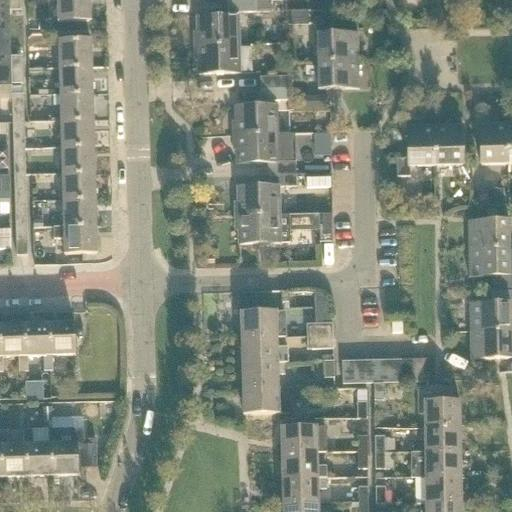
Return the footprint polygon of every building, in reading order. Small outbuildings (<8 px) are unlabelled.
[(7,0),(8,3),(8,13),(19,13),(18,0),(7,0)] [(89,0),(57,0),(59,24),(91,23),(89,0)] [(256,14),(255,2),(227,3),(228,15),(256,14)] [(0,14),(8,14),(8,13),(8,3),(0,3),(0,14)] [(308,27),(307,12),(287,13),(287,28),(308,27)] [(0,14),(0,24),(8,25),(8,14),(0,14)] [(194,34),(195,49),(238,47),(238,19),(197,20),(198,34),(194,34)] [(0,24),(0,35),(9,35),(8,25),(0,24)] [(0,35),(0,46),(9,46),(9,35),(0,35)] [(317,37),(318,64),(359,64),(358,36),(317,37)] [(59,45),(60,71),(92,70),(91,44),(59,45)] [(0,46),(0,56),(9,57),(9,46),(0,46)] [(248,49),(238,49),(238,47),(195,49),(195,63),(198,62),(199,77),(239,75),(239,74),(249,74),(248,49)] [(0,67),(10,67),(10,59),(9,57),(0,56),(0,67)] [(10,59),(10,67),(10,72),(21,72),(21,59),(10,59)] [(359,64),(318,64),(318,91),(359,91),(359,64)] [(0,67),(0,88),(11,88),(10,86),(10,72),(10,67),(0,67)] [(92,70),(60,71),(61,97),(92,96),(92,70)] [(21,85),(21,72),(10,72),(10,86),(21,85)] [(260,79),(260,91),(288,90),(288,78),(260,79)] [(288,90),(260,91),(260,103),(288,102),(288,90)] [(61,97),(61,124),(93,123),(92,96),(61,97)] [(10,98),(11,111),(22,111),(22,98),(10,98)] [(306,101),(307,112),(316,111),(315,101),(306,101)] [(233,124),(233,138),(277,137),(276,108),(236,110),(236,124),(233,124)] [(11,111),(11,125),(22,125),(22,111),(11,111)] [(61,124),(62,150),(94,149),(93,123),(61,124)] [(11,125),(12,138),(23,138),(22,125),(11,125)] [(508,167),(507,126),(480,126),(481,167),(508,167)] [(410,179),(410,169),(435,168),(434,127),(407,128),(408,161),(396,161),(396,179),(410,179)] [(461,127),(434,127),(435,168),(462,168),(461,127)] [(268,165),(268,177),(296,176),(296,164),(278,164),(277,137),(233,138),(234,152),(237,152),(237,166),(268,165)] [(12,138),(12,152),(23,151),(23,138),(12,138)] [(0,149),(0,168),(9,169),(8,150),(0,149)] [(62,150),(63,176),(94,176),(94,149),(62,150)] [(12,152),(12,165),(23,165),(23,151),(12,152)] [(12,165),(13,179),(24,178),(23,165),(12,165)] [(63,176),(64,203),(95,202),(94,176),(63,176)] [(235,218),(279,217),(278,189),(296,189),(296,176),(268,177),(268,189),(238,190),(238,204),(235,204),(235,218)] [(0,205),(9,205),(8,178),(0,177),(0,205)] [(13,179),(13,192),(24,192),(24,178),(13,179)] [(486,192),(487,209),(508,208),(507,197),(503,197),(503,191),(486,192)] [(13,192),(13,206),(24,205),(24,192),(13,192)] [(95,202),(64,203),(64,229),(96,228),(95,202)] [(13,206),(14,219),(25,219),(24,205),(13,206)] [(319,244),(332,244),(331,216),(319,216),(319,244)] [(280,245),(279,217),(235,218),(236,232),(239,232),(239,246),(280,245)] [(14,219),(14,232),(25,232),(25,219),(14,219)] [(508,224),(467,224),(468,252),(509,251),(508,224)] [(64,229),(64,230),(53,230),(54,242),(65,241),(65,257),(97,256),(96,228),(64,229)] [(0,230),(0,251),(10,251),(9,230),(0,230)] [(14,232),(14,246),(26,246),(25,232),(14,232)] [(26,246),(14,246),(15,259),(26,259),(26,246)] [(469,279),(509,278),(509,251),(468,252),(469,279)] [(256,299),(243,300),(244,314),(257,314),(256,299)] [(510,306),(469,307),(470,334),(510,333),(510,306)] [(284,314),(276,314),(240,315),(241,341),(277,340),(277,330),(284,330),(284,314)] [(392,335),(402,335),(402,325),(392,325),(392,335)] [(307,339),(332,338),(332,326),(306,327),(307,339)] [(43,358),(43,360),(44,360),(44,374),(53,374),(53,360),(74,359),(73,327),(48,328),(49,358),(43,358)] [(23,328),(0,328),(0,375),(3,376),(3,362),(18,361),(18,359),(24,359),(23,328)] [(28,361),(43,360),(43,358),(49,358),(48,328),(23,328),(24,359),(18,359),(18,361),(19,361),(20,375),(28,375),(28,361)] [(470,334),(470,362),(511,360),(510,333),(470,334)] [(333,351),(332,338),(307,339),(307,352),(333,351)] [(287,349),(277,349),(277,340),(241,341),(242,366),(278,365),(287,365),(287,349)] [(412,362),(412,384),(423,384),(423,361),(412,362)] [(423,361),(423,384),(435,384),(435,361),(423,361)] [(377,363),(377,385),(389,385),(388,362),(377,363)] [(388,362),(389,385),(400,385),(400,362),(388,362)] [(400,362),(400,385),(412,384),(412,362),(400,362)] [(325,380),(334,380),(333,363),(324,364),(325,380)] [(342,386),(354,386),(354,363),(342,363),(342,386)] [(354,363),(354,386),(366,385),(365,363),(354,363)] [(365,363),(366,385),(377,385),(377,363),(365,363)] [(242,366),(243,392),(278,391),(278,365),(242,366)] [(374,402),(383,402),(383,385),(373,386),(374,402)] [(459,403),(451,404),(450,390),(416,391),(417,417),(424,417),(424,430),(460,429),(459,403)] [(290,405),(279,405),(278,391),(243,392),(243,417),(290,416),(290,405)] [(357,421),(366,421),(366,404),(357,405),(357,421)] [(58,431),(57,405),(51,405),(51,409),(43,409),(44,422),(51,422),(51,431),(58,431)] [(324,429),(316,429),(281,430),(281,456),(317,455),(317,442),(325,442),(324,429)] [(460,455),(460,429),(424,430),(424,455),(460,455)] [(27,481),(52,481),(51,446),(57,446),(57,432),(47,433),(48,447),(32,448),(32,446),(26,446),(27,481)] [(82,447),(81,432),(57,432),(57,446),(51,446),(52,481),(77,480),(76,448),(82,447)] [(7,448),(7,447),(2,448),(3,482),(27,481),(26,446),(32,446),(32,433),(22,433),(22,448),(7,448)] [(357,439),(358,455),(367,455),(367,439),(357,439)] [(375,439),(375,455),(384,455),(384,439),(375,439)] [(77,476),(93,476),(93,448),(77,448),(77,476)] [(325,468),(317,468),(317,455),(281,456),(282,481),(325,480),(325,468)] [(367,455),(358,455),(358,471),(367,471),(367,455)] [(384,455),(375,455),(375,471),(384,471),(384,455)] [(460,480),(460,455),(424,455),(410,455),(410,480),(415,480),(460,480)] [(325,480),(282,481),(282,506),(318,506),(318,491),(326,491),(325,480)] [(425,506),(461,505),(460,480),(415,480),(415,507),(425,507),(425,506)] [(358,489),(359,506),(368,506),(368,489),(358,489)] [(376,489),(376,506),(385,506),(385,489),(376,489)]
